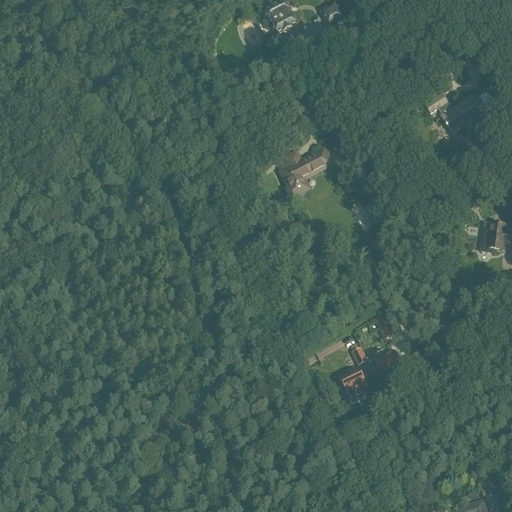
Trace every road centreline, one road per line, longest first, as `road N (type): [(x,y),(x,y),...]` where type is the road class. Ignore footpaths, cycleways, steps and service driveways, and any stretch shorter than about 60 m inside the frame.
road 1 (track): [(382,511),(338,424),(219,234),(191,165)]
road 2 (track): [(157,184),(191,274),(196,352),(185,419),(168,458),(119,511)]
road 3 (track): [(467,0),(191,165)]
road 4 (track): [(0,73),(96,109),(157,184)]
road 5 (track): [(511,336),(340,428)]
road 6 (track): [(191,165),(119,0)]
